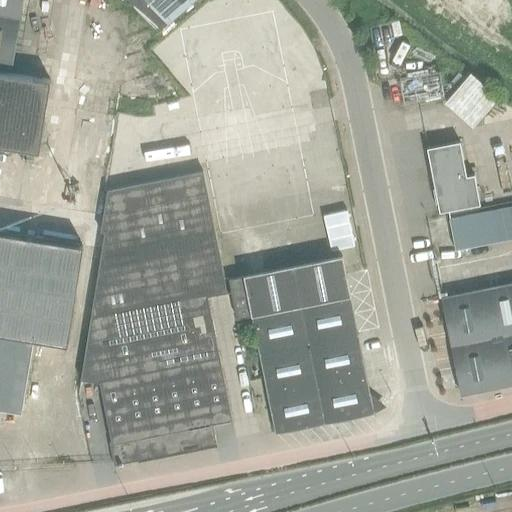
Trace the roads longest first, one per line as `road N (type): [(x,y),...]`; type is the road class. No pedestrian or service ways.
road 1 (unclassified): [(422,426),(351,70),(312,0)]
road 2 (unclassified): [(422,426),(18,511)]
road 3 (primary): [(511,435),(244,506)]
road 4 (primary): [(344,511),(511,468)]
